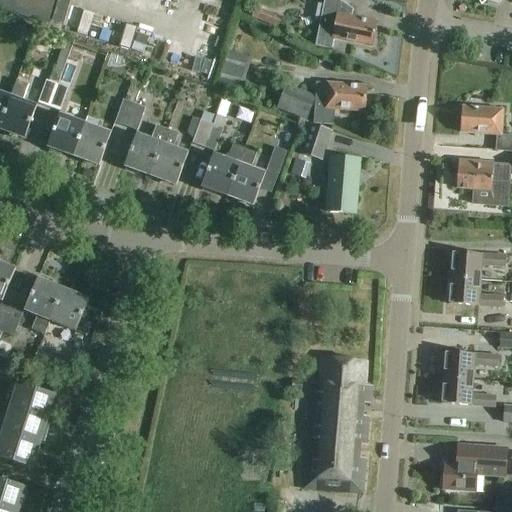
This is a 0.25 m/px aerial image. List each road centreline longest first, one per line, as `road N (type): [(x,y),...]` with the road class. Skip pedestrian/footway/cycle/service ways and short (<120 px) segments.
road 1 (residential): [(60,511),(139,240)]
road 2 (residential): [(404,261),(139,240)]
road 3 (unclassified): [(384,511),(404,261)]
road 4 (unclassified): [(404,261),(423,23)]
road 5 (residential): [(139,240),(0,205)]
